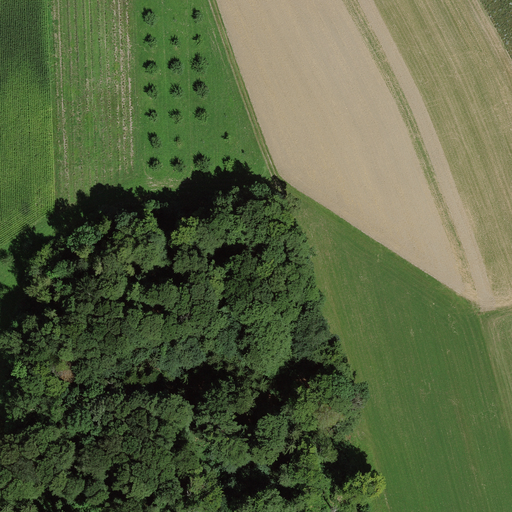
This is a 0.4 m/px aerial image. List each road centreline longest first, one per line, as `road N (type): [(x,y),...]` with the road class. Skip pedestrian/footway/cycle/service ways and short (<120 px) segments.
road 1 (track): [(289,511),(278,414),(220,247)]
road 2 (track): [(267,178),(210,0)]
